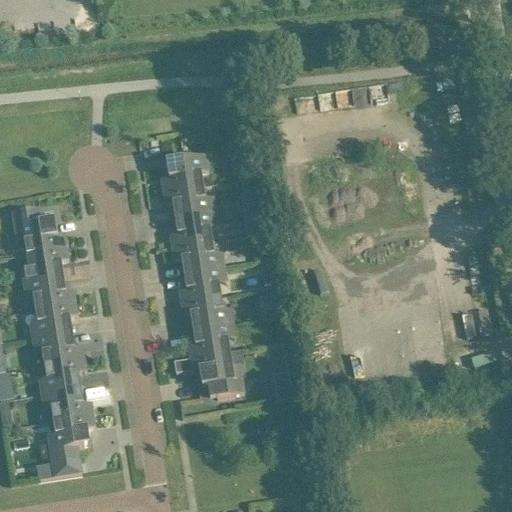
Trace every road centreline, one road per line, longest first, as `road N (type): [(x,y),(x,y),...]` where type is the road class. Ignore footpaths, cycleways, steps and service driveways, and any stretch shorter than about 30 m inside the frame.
road 1 (residential): [(161,498),(112,196),(98,170)]
road 2 (unclassified): [(511,140),(487,0)]
